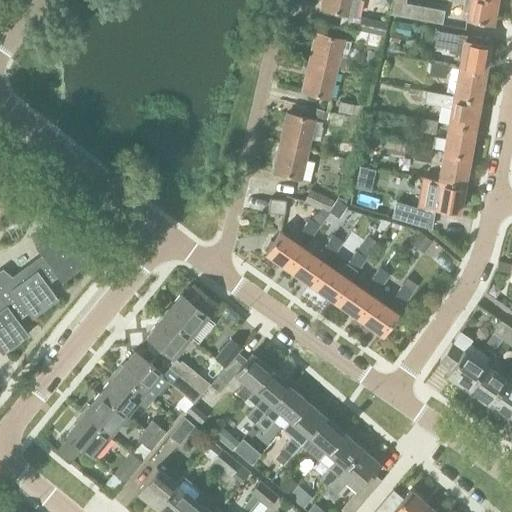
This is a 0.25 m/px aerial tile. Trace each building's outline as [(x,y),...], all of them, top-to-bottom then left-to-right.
[(362,0),(323,0),(321,8),(359,17),(362,0)] [(391,0),(389,13),(442,23),(444,11),(405,3),(405,0),(391,0)] [(492,23),(495,0),(452,0),(452,2),(463,4),(461,17),(492,23)] [(384,21),(361,16),(358,28),(381,34),(384,21)] [(409,35),(411,24),(393,21),(391,32),(409,35)] [(380,35),(357,30),(354,41),(377,47),(380,35)] [(342,40),(343,38),(316,31),(313,46),(316,47),(312,62),(336,67),(336,65),(338,55),(347,57),(351,42),(342,40)] [(461,50),(458,66),(483,70),(488,42),(463,37),(463,40),(437,35),(435,46),(461,50)] [(377,52),(363,49),(360,63),(374,66),(377,52)] [(347,68),(336,65),(336,67),(312,62),(309,77),(306,76),(302,91),(328,97),(334,73),(345,76),(347,68)] [(431,62),(430,74),(445,77),(447,65),(431,62)] [(478,100),(483,70),(458,66),(453,96),(478,100)] [(473,127),(478,100),(453,96),(427,91),(424,102),(451,107),(448,122),(473,127)] [(339,101),(337,111),(350,114),(352,104),(339,101)] [(361,116),(365,104),(354,105),(352,114),(361,116)] [(315,108),(313,116),(329,120),(331,112),(315,108)] [(308,148),(314,118),(287,112),(284,127),(286,127),(283,142),(308,148)] [(435,120),(421,118),(419,129),(433,132),(435,120)] [(467,155),(473,127),(448,122),(443,151),(467,155)] [(369,125),(367,136),(376,138),(378,127),(369,125)] [(308,148),(283,142),(279,158),(277,157),(273,171),(301,178),(301,176),(310,178),(314,162),(305,160),(308,148)] [(416,147),(414,159),(429,161),(431,149),(416,147)] [(443,151),(438,179),(462,183),(467,155),(443,151)] [(350,160),(342,158),(339,172),(347,173),(350,160)] [(374,169),(359,166),(354,187),(369,191),(374,169)] [(457,212),(462,183),(438,179),(422,176),(417,207),(432,212),(433,207),(445,209),(444,212),(454,214),(455,211),(457,212)] [(310,190),(304,201),(326,212),(331,201),(310,190)] [(289,194),(267,192),(265,214),(287,216),(289,194)] [(432,212),(417,207),(396,200),(391,216),(429,227),(432,212)] [(321,209),(309,219),(319,225),(328,213),(326,212),(321,209)] [(310,237),(319,225),(309,219),(301,232),(310,237)] [(0,352),(2,354),(28,335),(18,321),(29,313),(32,318),(58,299),(47,284),(58,276),(62,282),(87,263),(60,227),(35,246),(42,255),(13,277),(2,269),(0,270),(0,352)] [(303,247),(280,230),(273,241),(270,239),(264,248),(266,250),(266,251),(289,267),(303,247)] [(413,244),(423,251),(431,240),(420,233),(413,244)] [(342,242),(332,235),(324,248),(333,255),(342,242)] [(327,263),(303,247),(289,267),(313,284),(327,263)] [(356,251),(347,264),(357,271),(365,258),(356,251)] [(327,263),(313,284),(337,300),(351,280),(357,271),(347,264),(346,263),(340,272),(327,263)] [(370,280),(379,287),(389,274),(380,267),(370,280)] [(374,296),(351,280),(337,300),(360,317),(374,296)] [(403,284),(394,297),(404,304),(413,291),(403,284)] [(181,294),(163,316),(190,338),(217,305),(193,285),(184,297),(181,294)] [(398,312),(374,296),(360,317),(384,333),(398,312)] [(482,324),(502,338),(510,327),(490,313),(482,324)] [(190,338),(163,316),(146,336),(173,358),(190,338)] [(511,328),(510,327),(502,338),(511,345),(511,328)] [(474,354),(480,346),(470,339),(469,341),(460,334),(452,345),(451,345),(440,362),(449,369),(446,374),(466,388),(484,364),(483,363),(484,361),(474,354)] [(215,358),(225,366),(241,347),(231,339),(215,358)] [(134,351),(116,373),(150,401),(158,391),(151,385),(161,373),(134,351)] [(244,382),(236,392),(244,399),(246,397),(253,390),(270,370),(252,354),(243,365),(234,357),(211,385),(210,384),(202,394),(196,401),(186,413),(189,415),(203,398),(205,400),(214,388),(220,393),(235,375),(244,382)] [(466,388),(487,403),(505,379),(484,364),(466,388)] [(202,394),(210,384),(191,368),(182,378),(202,394)] [(504,420),(506,417),(507,418),(511,410),(511,369),(505,379),(487,403),(492,407),(490,410),(504,420)] [(255,424),(288,385),(270,370),(253,390),(246,397),(255,405),(246,416),(255,424)] [(144,408),(150,401),(116,373),(100,393),(126,415),(137,402),(144,408)] [(202,394),(182,378),(175,387),(187,397),(181,404),(183,406),(181,409),(186,413),(196,401),(202,394)] [(288,385),(255,424),(264,431),(280,413),(290,422),(307,401),(288,385)] [(110,435),(126,415),(100,393),(83,413),(110,435)] [(325,416),(307,401),(290,422),(283,429),(293,437),(283,448),(291,455),(292,455),(301,444),(308,437),(325,416)] [(92,456),(110,435),(83,413),(66,434),(69,437),(59,449),(71,459),(81,447),(92,456)] [(195,424),(185,415),(170,434),(180,443),(195,424)] [(326,452),(343,432),(325,416),(308,437),(301,444),(319,460),(326,452)] [(153,421),(145,431),(158,441),(166,431),(153,421)] [(241,440),(223,426),(215,434),(233,449),(241,440)] [(151,449),(158,441),(145,431),(138,439),(151,449)] [(362,448),(343,432),(326,452),(335,460),(319,479),(328,487),(362,448)] [(212,440),(202,452),(212,460),(213,459),(212,459),(221,449),(222,448),(212,440)] [(283,448),(275,457),(283,464),(291,455),(283,448)] [(353,475),(363,484),(356,492),(365,500),(382,480),(373,472),(380,463),(362,448),(328,487),(336,494),(353,475)] [(221,449),(212,459),(213,459),(221,467),(230,456),(221,449)] [(141,461),(132,453),(114,473),(124,481),(141,461)] [(230,456),(221,467),(230,474),(239,464),(230,456)] [(138,491),(157,507),(177,483),(176,482),(158,467),(138,491)] [(176,482),(177,483),(157,507),(163,511),(185,511),(196,499),(196,498),(202,491),(182,475),(176,482)] [(286,479),(279,486),(288,493),(294,486),(286,479)] [(251,490),(261,498),(269,488),(260,480),(251,490)] [(277,494),(269,488),(261,498),(268,505),(277,494)] [(423,511),(429,506),(410,489),(403,498),(393,490),(374,511),(423,511)] [(355,511),(365,500),(356,492),(342,509),(344,511),(355,511)] [(253,494),(243,506),(249,511),(259,499),(253,494)] [(212,511),(196,499),(185,511),(212,511)] [(326,511),(316,503),(308,511),(326,511)]
